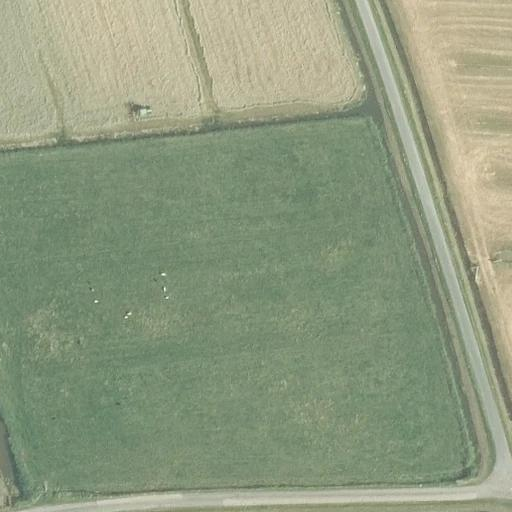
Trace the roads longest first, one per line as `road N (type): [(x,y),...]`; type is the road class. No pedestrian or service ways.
road 1 (unclassified): [(490,487),(391,142),(340,0)]
road 2 (unclassified): [(71,511),(490,487)]
